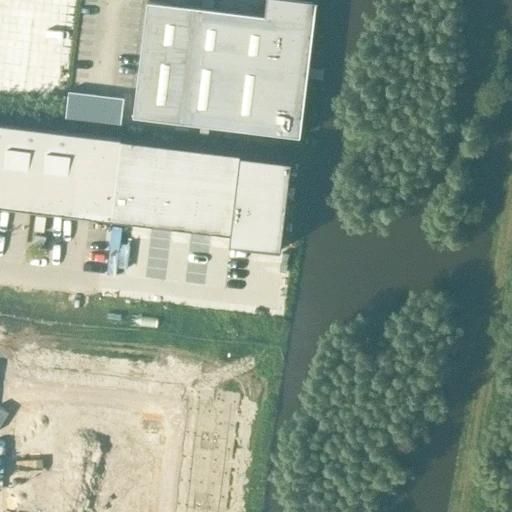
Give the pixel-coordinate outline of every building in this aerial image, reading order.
[(148,1),(133,116),(181,121),(300,136),(317,2),(318,3),(318,1),(308,0),(266,0),(265,15),(148,1)] [(69,91),(66,117),(121,123),(124,98),(69,91)] [(0,205),(32,210),(42,129),(2,124),(0,139),(0,205)] [(82,134),(42,129),(32,210),(72,215),(82,134)] [(112,219),(122,138),(82,134),(72,215),(112,219)] [(152,224),(161,143),(122,138),(112,219),(152,224)] [(161,143),(152,224),(191,229),(201,148),(161,143)] [(201,148),(191,229),(231,234),(241,153),(201,148)] [(231,234),(230,242),(250,244),(250,245),(260,246),(278,248),(278,249),(281,249),(292,159),(241,153),(231,234)] [(197,399),(183,511),(220,511),(233,403),(197,399)]
